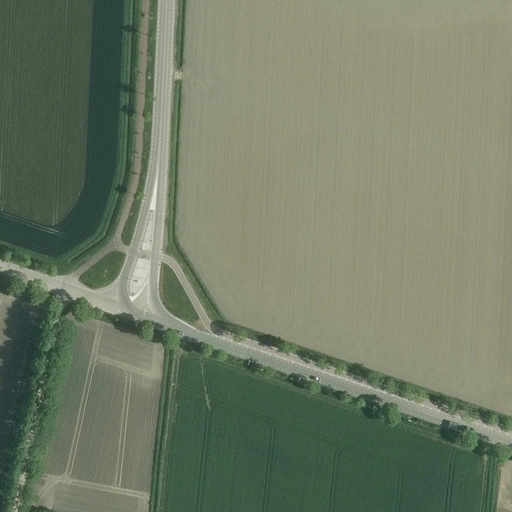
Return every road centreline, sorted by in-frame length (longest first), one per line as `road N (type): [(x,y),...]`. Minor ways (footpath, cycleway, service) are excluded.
road 1 (secondary): [(511,443),(169,326)]
road 2 (secondary): [(159,132),(122,282),(124,308)]
road 3 (secondary): [(153,296),(159,132)]
road 4 (secondary): [(159,132),(166,0)]
road 5 (unclassified): [(124,308),(0,267)]
